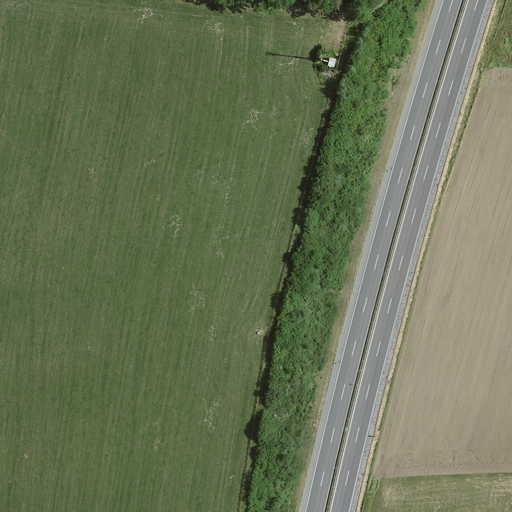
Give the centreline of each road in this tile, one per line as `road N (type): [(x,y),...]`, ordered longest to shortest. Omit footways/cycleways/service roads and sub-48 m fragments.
road 1 (motorway): [(338,511),(477,0)]
road 2 (motorway): [(452,0),(314,511)]
